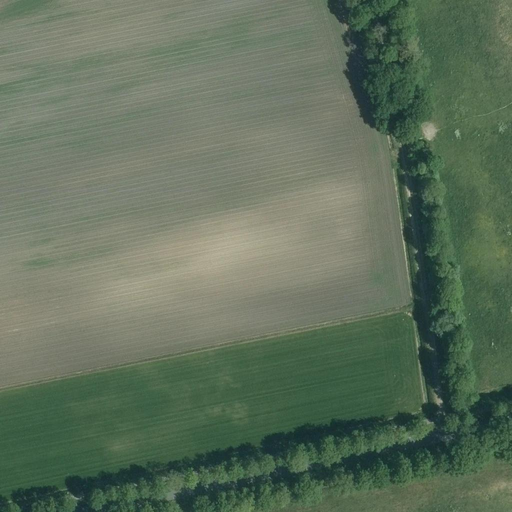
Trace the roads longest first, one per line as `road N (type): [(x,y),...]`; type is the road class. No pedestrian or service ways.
road 1 (tertiary): [(511,421),(93,511)]
road 2 (track): [(441,419),(406,167),(370,0)]
